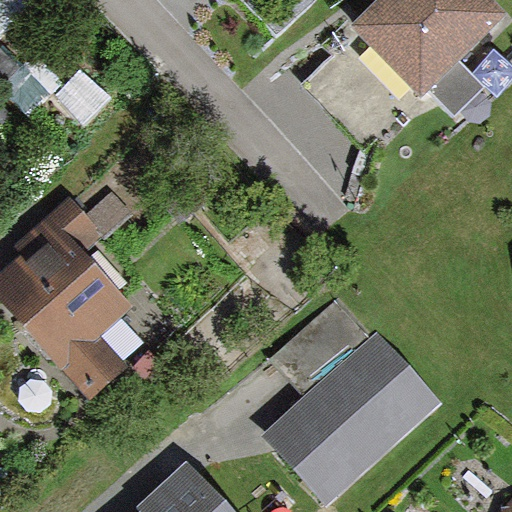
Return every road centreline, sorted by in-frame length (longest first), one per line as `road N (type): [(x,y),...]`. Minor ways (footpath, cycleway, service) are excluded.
road 1 (residential): [(325,222),(122,0)]
road 2 (residential): [(287,371),(174,453),(113,511)]
